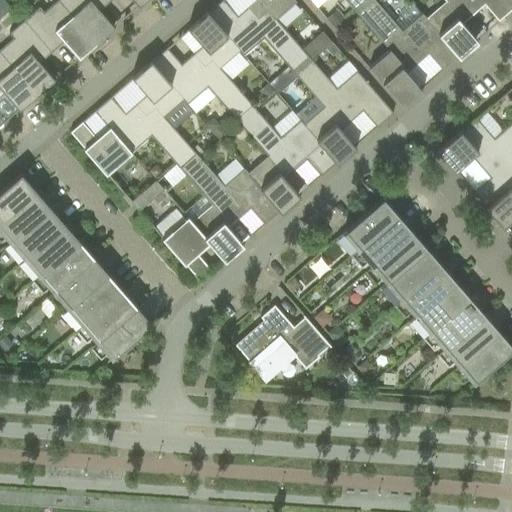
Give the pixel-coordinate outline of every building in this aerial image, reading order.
[(3,0),(0,0),(0,18),(11,9),(3,0)] [(39,7),(24,20),(51,52),(63,42),(78,58),(95,43),(58,0),(57,0),(43,12),(39,7)] [(58,0),(95,43),(113,27),(99,11),(111,0),(110,0),(58,0)] [(308,56),(302,49),(276,19),(275,20),(265,8),(257,15),(249,5),(237,15),(223,0),(221,0),(206,13),(243,55),(263,38),(291,70),(308,56)] [(249,5),(244,0),(223,0),(237,15),(249,5)] [(275,20),(276,19),(296,2),(294,0),(254,0),(249,5),(257,15),(265,8),(275,20)] [(345,0),(357,13),(372,0),(345,0)] [(372,0),(357,13),(388,50),(389,49),(399,61),(407,55),(415,64),(427,54),(442,70),(458,56),(421,14),(402,31),(376,2),(374,0),(372,0)] [(463,6),(472,15),(484,5),(498,21),(511,9),(511,5),(507,0),(443,0),(445,1),(456,13),(463,6)] [(421,14),(458,56),(475,41),(461,24),(472,15),(463,6),(456,13),(445,1),(426,18),(422,13),(421,14)] [(327,19),(333,26),(342,18),(336,11),(327,19)] [(203,45),(193,54),(201,63),(209,57),(219,68),(220,68),(239,51),(243,56),(243,55),(206,13),(189,28),(203,45)] [(342,18),(333,26),(340,35),(349,27),(342,18)] [(13,39),(0,50),(0,53),(36,95),(53,79),(39,63),(51,52),(24,20),(8,33),(13,39)] [(203,45),(189,28),(178,37),(193,54),(203,45)] [(322,31),(302,49),(308,56),(311,60),(325,48),(331,43),(331,42),(322,31)] [(193,54),(178,37),(166,48),(181,64),(193,54)] [(331,43),(325,48),(332,56),(338,51),(331,43)] [(150,62),(187,104),(207,87),(235,119),(251,105),(220,68),(219,68),(209,57),(201,63),(193,54),(181,64),(166,48),(150,62)] [(389,49),(388,50),(368,67),(401,105),(419,89),(405,73),(415,64),(407,55),(399,61),(389,49)] [(0,96),(4,94),(18,110),(36,95),(0,53),(0,96)] [(308,56),(291,70),(323,107),(334,118),(341,112),(350,121),(362,111),(375,126),(376,127),(392,113),(356,71),(336,88),(311,60),(308,56)] [(163,117),(183,100),(186,105),(187,104),(150,62),(133,77),(147,94),(136,102),(145,112),(152,105),(163,117)] [(147,94),(133,77),(122,86),(136,102),(147,94)] [(275,79),(268,85),(274,91),(276,93),(283,87),(275,79)] [(267,83),(259,89),(267,98),(274,91),(268,85),(267,83)] [(136,102),(122,86),(110,97),(124,113),(136,102)] [(150,136),(178,169),(195,154),(191,149),(163,117),(152,105),(145,112),(136,102),(124,113),(110,97),(94,110),(108,127),(131,153),(150,136)] [(285,160),(294,170),(305,160),(320,176),(336,162),(299,120),(280,137),(251,105),(235,119),(267,156),(267,155),(277,167),(285,160)] [(299,120),(336,162),(354,147),(339,130),(350,121),(341,112),(334,118),(323,107),(304,124),(300,119),(299,120)] [(108,127),(94,110),(81,121),(96,138),(108,127)] [(470,155),(479,166),(488,157),(482,149),(493,139),(493,138),(476,119),(481,115),(480,114),(437,151),(453,170),(470,155)] [(213,117),(204,125),(211,132),(212,132),(219,125),(213,117)] [(81,121),(69,132),(84,148),(106,175),(131,153),(130,153),(131,153),(108,127),(96,138),(81,121)] [(472,192),(487,208),(511,186),(511,151),(511,152),(511,151),(511,121),(503,130),(493,138),(493,139),(482,149),(488,157),(479,166),(489,178),(472,192)] [(219,125),(212,132),(217,138),(226,131),(220,125),(219,125)] [(196,145),(191,149),(195,154),(198,156),(203,152),(196,145)] [(178,169),(210,205),(211,204),(221,216),(229,209),(237,219),(249,208),(264,225),(280,211),(243,169),(223,186),(198,156),(195,154),(178,169)] [(243,169),(280,211),(298,195),(283,179),(294,170),(285,160),(277,167),(267,155),(267,156),(247,173),(244,168),(243,169)] [(156,164),(148,171),(155,178),(162,172),(156,164)] [(0,190),(0,220),(35,190),(20,173),(0,190)] [(155,180),(147,187),(155,196),(163,189),(155,180)] [(511,216),(511,186),(487,208),(502,226),(511,216)] [(147,187),(140,193),(148,202),(153,198),(155,196),(147,187)] [(155,196),(153,198),(161,208),(171,199),(163,189),(155,196)] [(0,220),(0,245),(3,248),(50,207),(35,190),(0,220)] [(148,202),(140,193),(130,202),(138,211),(148,202)] [(335,238),(350,256),(397,215),(382,198),(335,238)] [(210,205),(191,222),(224,260),(241,244),(227,228),(237,219),(229,209),(221,216),(211,204),(210,205)] [(3,248),(17,265),(64,224),(50,207),(3,248)] [(350,256),(365,272),(412,231),(397,215),(350,256)] [(186,217),(162,238),(185,265),(199,281),(211,270),(197,254),(199,252),(209,244),(209,243),(191,222),(186,217)] [(17,265),(31,281),(79,240),(64,224),(17,265)] [(365,272),(379,289),(426,248),(412,231),(365,272)] [(31,281),(46,298),(93,257),(79,240),(31,281)] [(379,289),(393,306),(441,265),(426,248),(379,289)] [(46,298),(60,314),(108,273),(93,257),(46,298)] [(393,306),(408,322),(455,281),(441,265),(393,306)] [(60,314),(75,331),(122,290),(108,273),(60,314)] [(293,277),(285,284),(292,292),(300,285),(293,277)] [(408,322),(422,339),(469,298),(455,281),(408,322)] [(75,331),(89,348),(136,307),(122,290),(75,331)] [(422,339),(437,356),(484,315),(469,298),(422,339)] [(235,344),(234,345),(253,367),(253,366),(264,379),(292,354),(304,369),(319,357),(317,355),(328,346),(329,347),(330,347),(303,315),(302,316),(303,317),(293,327),(274,305),(259,317),(265,324),(238,347),(235,344)] [(136,307),(89,348),(104,365),(151,324),(136,307)] [(323,310),(313,318),(320,326),(327,320),(327,315),(323,310)] [(437,356),(451,372),(498,331),(484,315),(437,356)] [(338,325),(328,334),(337,344),(342,339),(343,331),(338,325)] [(511,346),(498,331),(451,372),(466,389),(511,349),(511,346)] [(5,335),(0,339),(0,346),(4,351),(12,344),(5,335)] [(350,345),(343,351),(349,358),(356,352),(350,345)] [(365,359),(356,366),(364,375),(372,367),(365,359)] [(340,360),(334,365),(345,378),(351,372),(340,360)]
